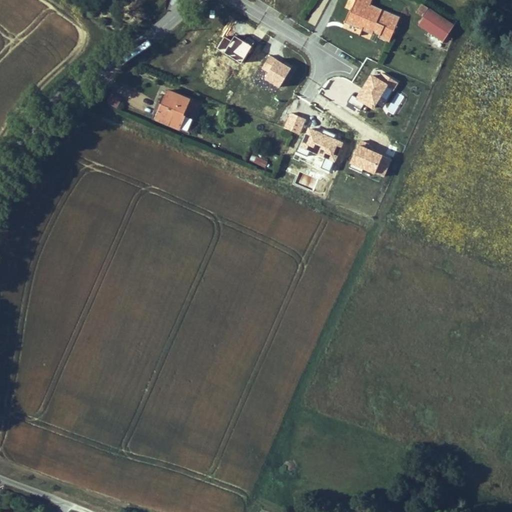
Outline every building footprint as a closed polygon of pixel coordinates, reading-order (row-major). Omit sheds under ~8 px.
[(372,0),(354,0),(356,0),(346,24),(373,35),(374,32),(382,35),(380,39),(390,42),(400,18),(370,6),(372,0)] [(443,43),(454,26),(430,10),(419,27),(443,43)] [(192,101),(168,92),(164,100),(188,110),(191,102),(192,101)] [(112,95),(107,103),(117,109),(122,101),(112,95)] [(188,110),(164,100),(155,123),(187,136),(193,121),(185,118),(188,110)] [(188,110),(185,118),(193,121),(199,105),(191,102),(188,110)] [(250,161),(264,168),(267,162),(253,155),(250,161)]
